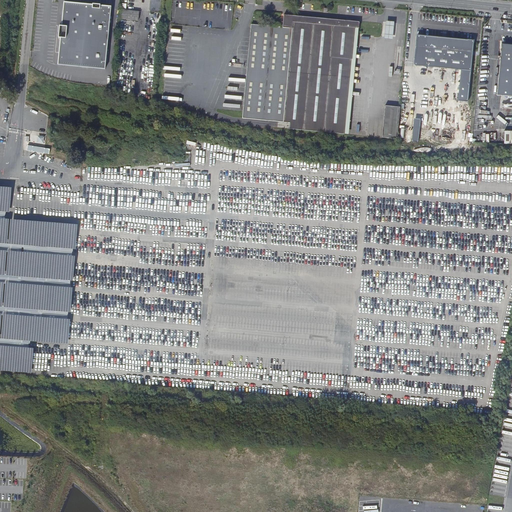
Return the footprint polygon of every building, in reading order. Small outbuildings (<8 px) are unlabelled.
[(155,8),(156,0),(146,0),(146,13),(149,13),(148,21),(155,21),(156,8),(155,8)] [(54,64),(101,69),(107,6),(96,5),(89,4),(60,1),(57,26),(56,26),(55,37),(56,37),(54,64)] [(121,10),(117,10),(116,19),(130,20),(130,11),(121,10)] [(360,22),(284,15),(283,28),(252,26),(245,121),(292,124),(296,124),(296,130),(346,135),(355,27),(359,28),(360,22)] [(384,38),(393,39),(395,21),(386,20),(384,38)] [(350,135),(359,28),(355,27),(346,135),(350,135)] [(471,70),(474,40),(418,36),(415,65),(471,70)] [(511,96),(511,44),(501,44),(497,95),(511,96)] [(99,82),(100,70),(83,68),(82,74),(88,75),(87,81),(99,82)] [(398,140),(401,108),(386,106),(383,138),(398,140)]
